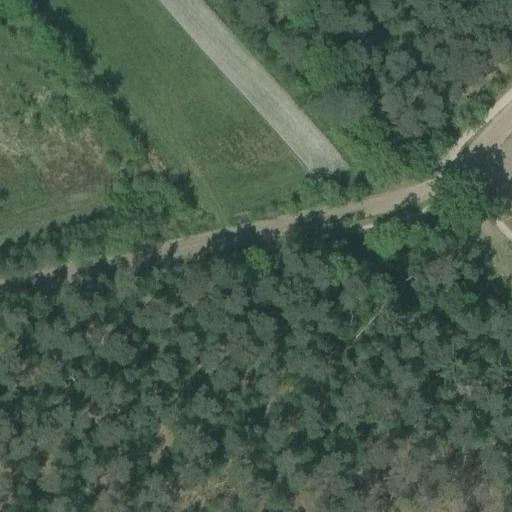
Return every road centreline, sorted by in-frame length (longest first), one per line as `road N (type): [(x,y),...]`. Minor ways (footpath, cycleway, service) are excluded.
road 1 (track): [(0,286),(421,192)]
road 2 (track): [(446,157),(511,298)]
